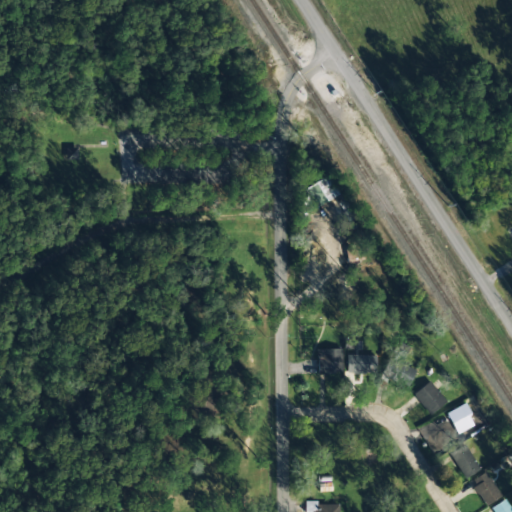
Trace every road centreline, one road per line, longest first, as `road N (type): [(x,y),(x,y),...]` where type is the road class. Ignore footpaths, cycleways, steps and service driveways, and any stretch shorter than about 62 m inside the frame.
road 1 (residential): [(285,511),(279,131),(287,92),(336,52)]
road 2 (tertiary): [(511,323),(301,0)]
road 3 (residential): [(452,511),(381,414),(284,416)]
